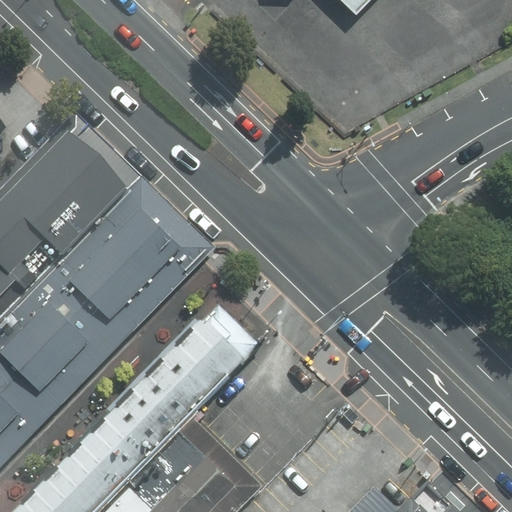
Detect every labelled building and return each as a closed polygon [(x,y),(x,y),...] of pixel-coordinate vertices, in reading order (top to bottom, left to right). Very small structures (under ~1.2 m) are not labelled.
[(380,0),(328,0),(354,26),(380,0)] [(0,122),(0,152),(15,137),(0,122)] [(69,129),(0,200),(0,318),(128,188),(69,129)] [(0,464),(195,256),(135,198),(0,328),(0,464)] [(101,511),(260,347),(219,308),(15,510),(17,511),(101,511)] [(191,422),(102,511),(235,511),(259,488),(191,422)] [(458,511),(431,485),(404,511),(458,511)]
